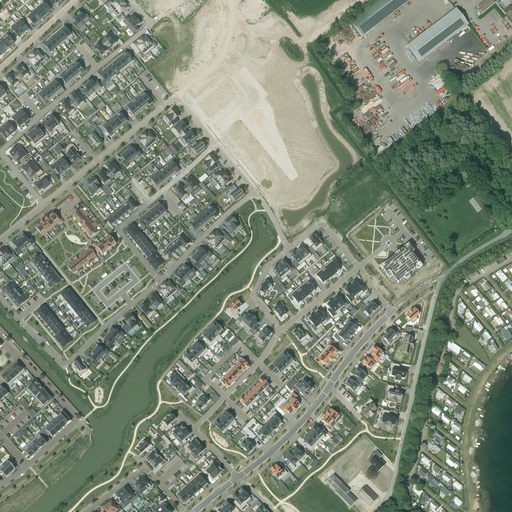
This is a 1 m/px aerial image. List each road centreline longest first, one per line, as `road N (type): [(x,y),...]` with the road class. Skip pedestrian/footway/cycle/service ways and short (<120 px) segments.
road 1 (residential): [(376,511),(389,494),(438,286),(453,266),(511,230)]
road 2 (residential): [(0,151),(151,24)]
road 3 (residential): [(160,281),(119,229),(214,147)]
road 4 (residential): [(27,465),(76,421),(0,337)]
road 5 (residential): [(42,205),(173,98)]
road 6 (residential): [(0,297),(63,364),(105,326)]
road 7 (residential): [(20,222),(105,326)]
road 8 (residential): [(280,330),(193,430)]
road 9 (residential): [(236,478),(290,434),(328,387)]
road 10 (residential): [(160,281),(254,192)]
road 11 (residential): [(173,98),(209,68),(231,20),(229,0)]
